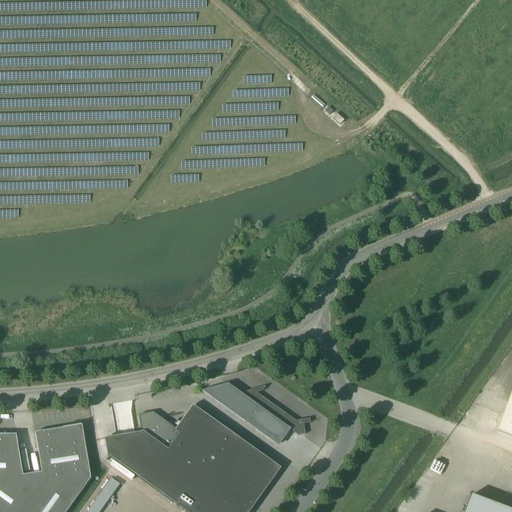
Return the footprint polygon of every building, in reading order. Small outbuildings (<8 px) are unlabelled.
[(336,114),(332,118),(340,125),(344,121),(336,114)] [(228,385),(201,392),(246,424),(248,421),(248,420),(263,398),(256,393),(244,396),(228,385)] [(511,394),(498,431),(511,436),(511,394)] [(263,398),(248,420),(248,421),(281,444),(290,431),(298,436),(305,435),(304,424),(300,425),(299,421),(296,422),(263,398)] [(143,433),(105,439),(105,440),(108,456),(118,463),(186,511),(250,511),(275,477),(279,472),(281,469),(198,410),(193,406),(176,430),(153,414),(140,416),(143,433)] [(42,474),(33,475),(37,511),(66,511),(90,479),(82,426),(35,434),(42,474)] [(0,435),(0,511),(37,511),(33,475),(23,477),(16,436),(0,435)] [(424,478),(433,481),(423,510),(429,511),(435,511),(444,487),(441,486),(446,474),(428,467),(424,478)] [(110,477),(85,511),(98,511),(120,480),(112,474),(110,477)] [(511,511),(471,496),(465,511),(511,511)]
